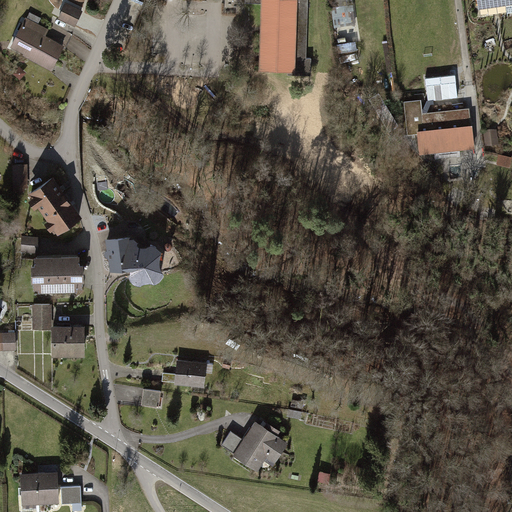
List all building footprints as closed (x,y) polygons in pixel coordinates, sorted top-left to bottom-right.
[(261,0),(258,68),(295,69),(295,71),(311,72),(312,55),(307,55),(309,0),(261,0)] [(357,23),(355,6),(348,7),(347,0),(330,0),(331,7),(334,6),(337,26),(357,23)] [(511,0),(477,0),(479,9),(511,4),(511,0)] [(82,11),(65,3),(58,18),(75,26),(82,11)] [(28,18),(25,16),(9,46),(50,68),(61,45),(45,37),(49,29),(38,24),(41,19),(31,14),(28,18)] [(421,103),(404,105),(407,135),(415,134),(418,156),(475,149),(471,109),(422,114),(421,103)] [(499,144),(498,129),(486,130),(487,145),(499,144)] [(511,156),(500,154),(498,163),(511,166),(511,163),(511,156)] [(29,164),(14,165),(14,185),(29,185),(29,164)] [(36,207),(41,214),(66,196),(52,176),(26,194),(30,198),(26,202),(32,210),(36,207)] [(82,218),(66,196),(41,214),(46,221),(42,224),(50,235),(54,232),(56,236),(82,218)] [(41,238),(22,237),(22,253),(40,253),(41,238)] [(133,240),(106,243),(109,274),(127,273),(127,277),(129,283),(137,286),(142,284),(148,283),(154,284),(160,280),(161,274),(159,272),(156,257),(160,253),(156,249),(152,246),(146,246),(145,248),(137,248),(137,242),(133,240)] [(77,256),(33,259),(34,268),(31,269),(32,291),(37,291),(37,296),(72,294),(78,288),(77,256)] [(53,305),(33,306),(34,331),(50,331),(51,358),(83,357),(82,327),(53,328),(53,305)] [(15,331),(3,331),(3,352),(16,351),(15,331)] [(206,364),(176,360),(175,376),(164,375),(163,384),(204,388),(206,364)] [(162,393),(144,390),(142,406),(160,409),(162,393)] [(303,412),(290,409),(288,417),(302,420),(303,412)] [(263,428),(255,423),(234,456),(257,470),(263,460),(274,466),(288,443),(278,437),(281,432),(266,423),(263,428)] [(241,440),(231,433),(222,446),(233,453),(241,440)] [(57,471),(19,474),(21,507),(60,504),(57,471)] [(81,487),(60,488),(61,505),(82,504),(81,487)]
